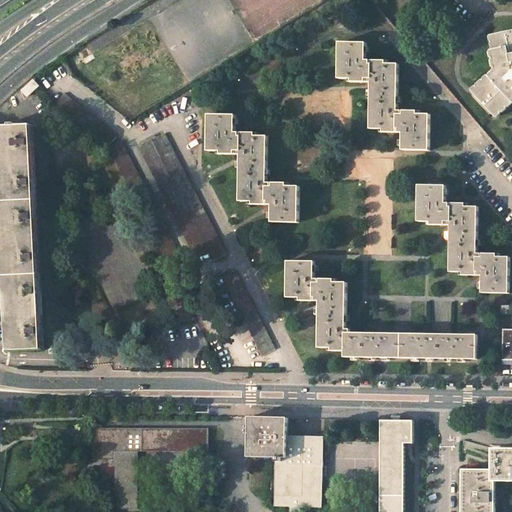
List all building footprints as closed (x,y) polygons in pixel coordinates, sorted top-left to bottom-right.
[(497,0),(439,0),(468,25),(477,13),(482,18),(497,0)] [(511,30),(494,35),(496,49),(494,50),(499,72),(492,79),(490,77),(473,93),(494,115),(511,100),(511,101),(511,30)] [(367,43),(340,42),(339,79),(352,79),(352,82),(366,82),(366,79),(372,79),(372,100),(398,100),(399,64),(386,64),(386,61),(376,60),(376,64),(367,64),(367,43)] [(22,91),(28,96),(39,85),(33,80),(22,91)] [(64,93),(55,104),(108,148),(117,137),(64,93)] [(398,100),(372,100),(371,129),(384,129),(384,132),(394,132),(394,129),(404,129),(403,150),(430,151),(431,114),(418,114),(418,111),(404,111),(404,114),(398,114),(398,100)] [(236,115),(209,115),(209,151),(222,151),(221,154),(236,154),(236,151),(241,151),(241,172),(268,172),(268,136),(256,136),(256,133),(246,132),(246,136),(236,136),(236,115)] [(0,126),(0,164),(9,351),(21,350),(42,349),(42,341),(39,227),(33,125),(0,126)] [(165,133),(139,146),(195,255),(208,249),(214,261),(227,254),(165,133)] [(121,141),(108,148),(167,262),(180,256),(121,141)] [(268,172),(241,172),(240,201),(253,201),(253,204),(263,205),(263,201),(273,201),(273,222),(299,223),(300,186),(287,186),(287,183),(273,183),(273,187),(268,186),(268,172)] [(456,207),(447,207),(447,186),(420,185),(419,222),(432,222),(432,225),(446,225),(446,222),(452,222),(451,242),(478,243),(479,207),(466,206),(466,204),(456,203),(456,207)] [(478,243),(451,242),(451,272),(464,272),(463,275),(474,275),(474,271),(483,272),(483,293),(510,293),(511,257),(498,257),(498,254),(488,254),(488,257),(478,257),(478,243)] [(316,261),(289,261),(288,297),(301,298),(301,301),(315,301),(315,297),(321,297),(320,318),(347,318),(348,282),(335,282),(335,279),(321,279),(321,283),(315,283),(316,261)] [(235,271),(222,277),(263,356),(276,349),(235,271)] [(347,318),(320,318),(320,347),(332,348),(332,351),(343,351),(342,347),(346,347),(346,357),(364,358),(365,333),(347,333),(347,318)] [(511,328),(503,329),(503,360),(511,359),(511,328)] [(402,333),(365,333),(364,358),(402,358),(402,333)] [(440,334),(402,333),(402,358),(440,359),(440,334)] [(478,335),(440,334),(440,359),(478,359),(478,335)] [(288,418),(250,416),(249,456),(278,457),(277,463),(275,506),(323,507),(324,437),(288,436),(288,418)] [(414,420),(382,420),(382,442),(381,511),(405,511),(405,444),(414,444),(414,420)] [(209,428),(93,428),(93,460),(115,460),(115,508),(138,509),(138,452),(209,452),(209,428)] [(511,449),(497,449),(496,470),(496,481),(511,481),(511,449)] [(496,470),(464,470),(464,499),(463,511),(495,511),(496,497),(501,497),(501,487),(496,486),(496,481),(496,470)]
